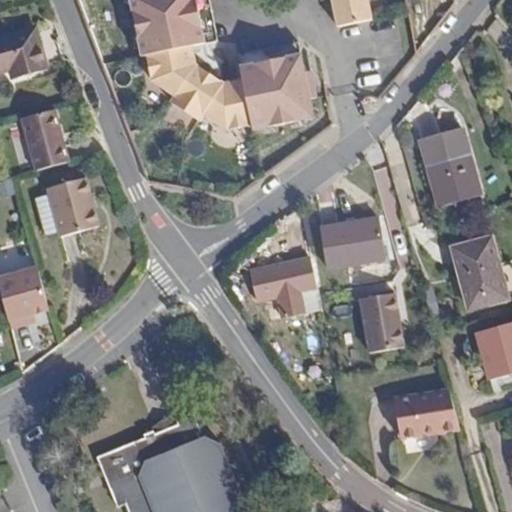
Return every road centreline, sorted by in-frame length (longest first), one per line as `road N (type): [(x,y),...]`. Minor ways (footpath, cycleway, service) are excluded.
road 1 (residential): [(187,264),(384,116),(477,0)]
road 2 (tertiary): [(396,511),(338,470),(187,264)]
road 3 (tertiary): [(187,264),(137,190),(65,0)]
road 4 (residential): [(0,411),(104,340),(187,264)]
